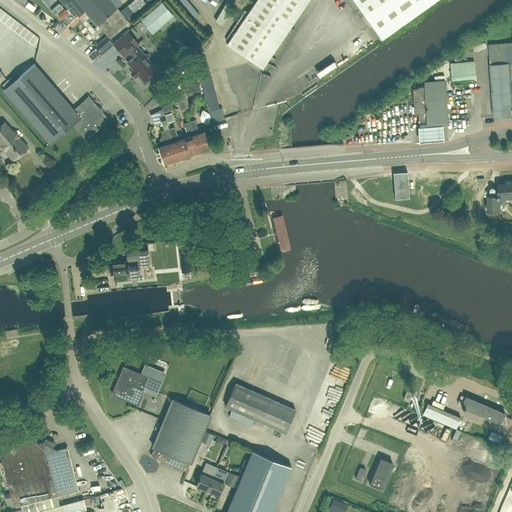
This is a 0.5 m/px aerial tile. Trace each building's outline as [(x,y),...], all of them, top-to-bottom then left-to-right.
[(34,0),(18,0),(30,9),(36,1),(34,0)] [(75,0),(100,29),(101,28),(109,37),(127,22),(108,0),(75,0)] [(130,0),(140,11),(147,5),(142,0),(130,0)] [(256,0),(227,43),(262,68),(307,0),(256,0)] [(352,0),(380,38),(433,0),(352,0)] [(173,15),(161,2),(141,20),(152,33),(173,15)] [(137,44),(131,38),(118,49),(123,55),(130,49),(135,55),(127,62),(143,81),(152,74),(155,77),(163,70),(154,60),(150,63),(140,51),(140,52),(135,46),(137,44)] [(511,42),(488,44),(490,64),(493,117),(511,115),(511,42)] [(10,43),(0,49),(0,62),(4,60),(1,56),(13,47),(10,43)] [(477,61),(453,62),(454,80),(478,79),(477,61)] [(73,109),(34,63),(2,91),(49,145),(72,125),(85,140),(108,119),(88,96),(73,109)] [(259,77),(262,69),(255,66),(252,73),(259,77)] [(440,82),(440,76),(429,77),(430,82),(424,83),(424,86),(417,87),(417,88),(412,89),(414,114),(417,114),(418,123),(427,122),(447,120),(444,81),(440,82)] [(188,155),(198,151),(188,122),(186,116),(192,114),(186,98),(201,92),(198,83),(183,87),(175,92),(176,94),(171,96),(174,105),(181,102),(188,122),(183,123),(187,137),(183,138),(188,155)] [(162,109),(172,106),(170,100),(168,98),(160,103),(162,109)] [(168,129),(162,109),(150,113),(154,125),(161,122),(164,130),(160,132),(161,136),(159,139),(161,146),(157,147),(163,163),(178,158),(168,129)] [(188,122),(198,151),(209,148),(203,131),(198,133),(194,120),(188,122)] [(13,132),(3,122),(0,124),(0,146),(12,161),(16,157),(18,158),(23,153),(24,151),(27,148),(13,132)] [(168,129),(178,158),(188,155),(183,138),(178,140),(173,127),(168,129)] [(443,128),(418,130),(418,137),(419,145),(444,143),(443,135),(443,128)] [(398,198),(410,198),(409,173),(397,173),(398,198)] [(505,184),(501,184),(497,184),(498,187),(492,187),(491,188),(491,189),(490,189),(490,190),(491,195),(490,195),(487,196),(488,199),(488,203),(485,203),(486,214),(498,213),(498,211),(502,211),(501,202),(506,197),(511,196),(511,180),(505,181),(505,184)] [(283,212),(271,215),(279,253),(291,250),(283,212)] [(138,269),(137,260),(127,261),(109,263),(110,274),(128,272),(127,270),(138,269)] [(140,374),(123,367),(111,394),(130,401),(133,392),(140,395),(148,376),(141,373),(140,374)] [(295,409),(235,383),(224,406),(284,432),(295,409)] [(412,392),(406,390),(402,399),(408,401),(412,392)] [(504,414),(464,397),(460,406),(461,407),(461,408),(463,409),(464,408),(500,423),(504,414)] [(209,415),(172,399),(152,447),(154,448),(150,455),(186,470),(189,462),(209,415)] [(460,417),(427,403),(422,414),(455,429),(460,417)] [(213,434),(204,430),(200,441),(209,444),(213,434)] [(42,442),(21,447),(20,445),(9,448),(9,450),(0,452),(0,458),(9,493),(4,494),(7,506),(12,505),(13,507),(78,490),(67,447),(56,450),(42,442)] [(216,467),(207,490),(218,495),(223,483),(236,488),(225,511),(271,511),(290,466),(251,450),(240,477),(216,467)] [(391,462),(379,457),(368,484),(380,489),(391,462)] [(207,490),(216,467),(205,463),(201,473),(195,485),(207,490)] [(365,469),(359,467),(355,478),(360,480),(365,469)]
